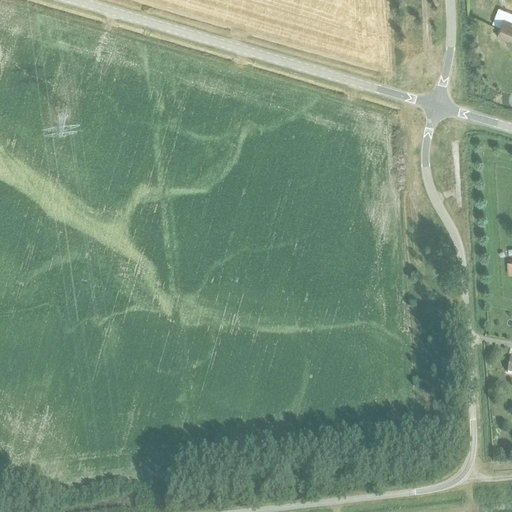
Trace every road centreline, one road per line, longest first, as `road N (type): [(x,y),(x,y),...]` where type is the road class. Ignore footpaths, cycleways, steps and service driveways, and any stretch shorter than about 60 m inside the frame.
road 1 (unclassified): [(264,511),(438,490),(466,471),(462,272),(423,170),(437,106)]
road 2 (unclassified): [(437,106),(65,0)]
